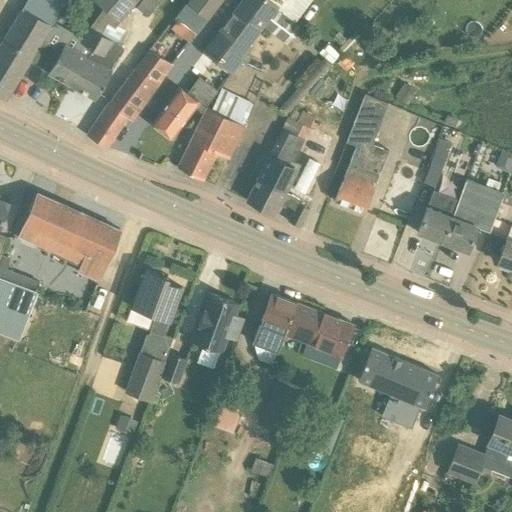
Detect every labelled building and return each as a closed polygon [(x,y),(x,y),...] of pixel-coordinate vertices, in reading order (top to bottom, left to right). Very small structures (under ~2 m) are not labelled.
[(41,41),(50,27),(66,0),(28,0),(22,10),(0,47),(0,94),(6,98),(41,41)] [(90,27),(82,42),(77,40),(72,49),(65,44),(48,73),(72,86),(102,34),(108,23),(116,28),(138,0),(94,0),(104,8),(90,27)] [(163,0),(142,0),(137,7),(149,17),(163,0)] [(196,34),(220,0),(189,0),(175,18),(196,34)] [(249,45),(264,26),(276,10),(278,7),(269,0),(243,0),(205,51),(233,72),(251,47),(249,45)] [(276,10),(264,26),(287,43),(299,27),(294,24),(276,10)] [(123,46),(102,34),(72,86),(96,99),(124,49),(123,46)] [(319,54),(324,59),(331,65),(339,56),(327,45),(319,54)] [(132,119),(159,82),(168,70),(147,55),(110,103),(109,103),(88,136),(106,148),(127,116),(132,119)] [(187,93),(180,87),(152,123),(172,138),(195,107),(202,113),(218,91),(199,77),(187,93)] [(221,89),(212,110),(243,125),(253,104),(221,89)] [(364,94),(353,122),(346,142),(356,146),(335,201),(365,212),(388,151),(372,144),(387,103),(364,94)] [(202,120),(178,168),(202,180),(216,152),(228,158),(239,138),(238,137),(244,125),(243,125),(212,110),(209,108),(203,120),(202,120)] [(297,170),(290,167),(309,128),(315,118),(302,111),(296,121),(289,117),(258,178),(285,193),(297,170)] [(423,183),(435,187),(451,144),(439,140),(423,183)] [(295,210),(289,222),(300,227),(309,209),(299,204),(301,201),(285,193),(258,178),(247,200),(275,214),(281,202),(295,210)] [(489,179),(486,188),(498,192),(501,184),(489,179)] [(452,216),(443,242),(468,251),(477,226),(490,231),(504,194),(498,192),(486,188),(467,180),(458,202),(452,216)] [(452,216),(458,202),(444,196),(433,192),(427,207),(417,232),(443,242),(452,216)] [(87,253),(79,272),(99,281),(121,230),(119,229),(118,230),(84,214),(81,213),(40,195),(40,194),(38,193),(19,238),(31,243),(37,230),(87,253)] [(0,200),(0,256),(1,255),(5,243),(3,243),(6,236),(0,234),(0,225),(9,204),(0,200)] [(511,240),(507,238),(498,263),(511,268),(511,240)] [(10,259),(1,255),(0,256),(0,277),(37,292),(40,283),(6,270),(10,259)] [(165,361),(173,339),(164,336),(182,287),(166,282),(168,277),(146,269),(132,307),(156,315),(148,336),(146,336),(140,352),(165,361)] [(234,315),(238,303),(210,293),(192,342),(220,352),(228,332),(237,336),(244,318),(234,315)] [(297,303),(272,293),(253,341),(279,351),(285,333),(297,303)] [(297,303),(285,333),(308,341),(308,342),(343,355),(355,325),(297,303)] [(438,367),(371,340),(358,373),(390,386),(381,408),(412,421),(421,398),(424,400),(438,367)] [(165,361),(140,352),(126,392),(150,401),(165,361)] [(178,388),(187,363),(170,357),(161,382),(178,388)] [(279,378),(259,424),(283,435),(303,388),(279,378)] [(241,408),(218,400),(210,423),(232,432),(241,408)] [(489,443),(484,455),(484,456),(485,457),(511,467),(511,419),(499,414),(488,442),(489,443)] [(133,435),(138,422),(120,415),(116,428),(133,435)] [(344,420),(333,415),(318,450),(330,455),(344,420)] [(484,456),(484,455),(458,445),(448,471),(475,482),(485,457),(484,456)] [(140,471),(145,458),(135,454),(130,467),(140,471)]
